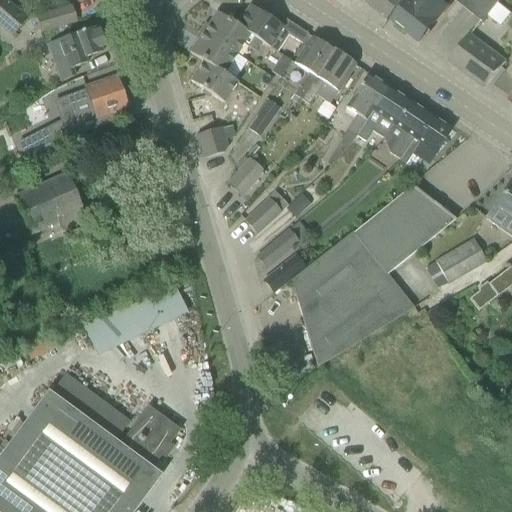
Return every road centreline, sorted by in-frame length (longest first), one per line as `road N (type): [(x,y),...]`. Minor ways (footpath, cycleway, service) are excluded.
road 1 (unclassified): [(238,434),(239,354),(151,48),(160,0)]
road 2 (secondary): [(511,137),(320,11)]
road 3 (unclassified): [(372,511),(238,434)]
